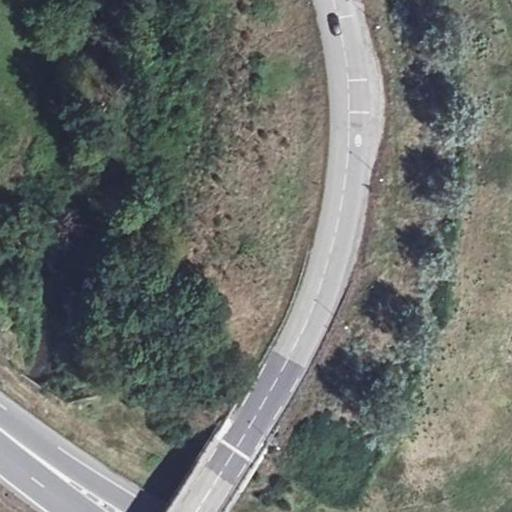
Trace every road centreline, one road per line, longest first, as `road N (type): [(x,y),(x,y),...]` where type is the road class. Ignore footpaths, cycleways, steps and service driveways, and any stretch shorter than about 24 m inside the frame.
road 1 (tertiary): [(187,511),(302,335),(336,234),(352,131),(333,0)]
road 2 (motorway): [(143,511),(0,415)]
